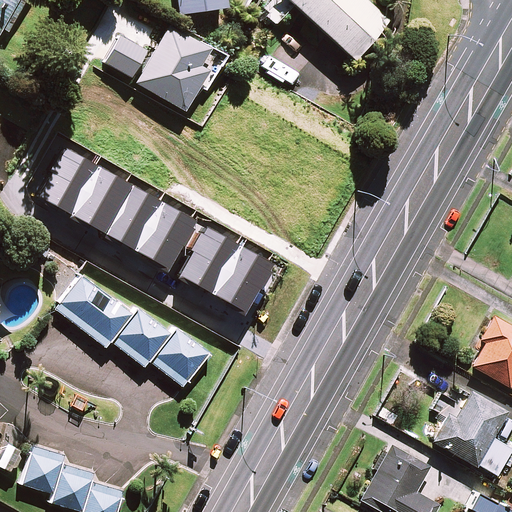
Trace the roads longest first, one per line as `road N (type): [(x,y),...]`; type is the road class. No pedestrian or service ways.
road 1 (secondary): [(511,29),(251,484)]
road 2 (residential): [(0,368),(41,356),(90,375),(128,401),(141,441)]
road 3 (residential): [(141,441),(96,437),(50,419),(0,385)]
